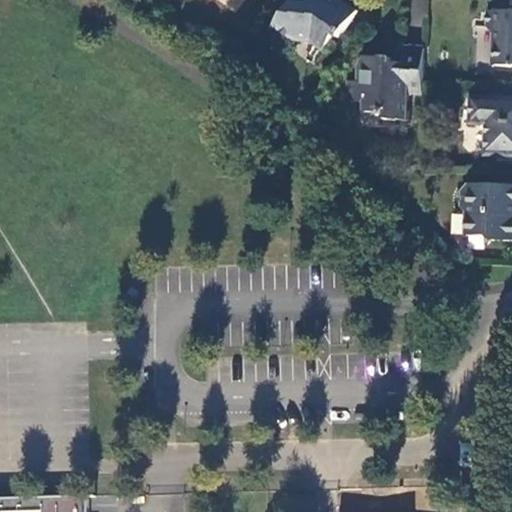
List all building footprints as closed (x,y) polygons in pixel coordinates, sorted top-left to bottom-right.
[(357,14),(337,0),(313,0),(310,4),(293,3),(275,29),(293,41),(311,45),(322,53),(333,38),(338,41),(357,14)] [(511,14),(487,13),(487,28),(493,35),(492,67),(511,68),(511,14)] [(408,95),(423,96),(423,81),(424,50),(405,48),(404,66),(392,66),(392,60),(367,59),(359,68),(360,83),(348,83),(347,103),(364,104),(364,114),(386,114),(386,122),(407,122),(408,95)] [(511,100),(473,99),(472,125),(488,126),(488,156),(511,157),(511,100)] [(469,215),(469,237),(488,238),(493,242),(511,242),(511,187),(470,186),(462,192),(462,209),(469,215)]
